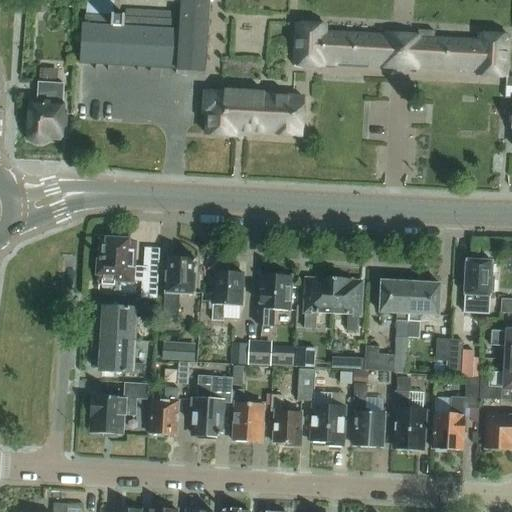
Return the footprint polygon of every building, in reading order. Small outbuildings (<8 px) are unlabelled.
[(205,77),(209,0),(181,0),(180,14),(127,11),(127,18),(126,18),(126,17),(113,16),(113,17),(86,16),(85,25),(83,25),(81,64),(177,69),(177,75),(205,77)] [(325,32),(325,25),(295,23),(293,65),(323,67),(323,64),(336,64),(336,62),(383,64),(383,67),(417,69),(417,67),(464,69),(464,72),(476,72),(476,75),(507,77),(509,35),(479,33),(478,41),(435,38),(435,31),(418,30),(418,35),(385,33),(385,36),(325,32)] [(59,69),(40,69),(40,81),(58,82),(59,69)] [(64,84),(39,83),(37,103),(32,103),(30,138),(31,138),(32,140),(34,141),(36,142),(38,143),(41,143),(43,142),(45,141),(46,139),(49,139),(49,137),(61,138),(64,84)] [(302,136),(304,97),(204,93),(203,114),(207,114),(206,135),(235,136),(235,132),(302,136)] [(157,298),(160,249),(158,249),(158,250),(146,249),(146,248),(144,248),(143,268),(132,267),(133,242),(128,242),(128,244),(119,244),(119,241),(102,240),(101,258),(99,257),(98,279),(130,281),(131,280),(142,280),(141,297),(157,298)] [(196,272),(197,259),(196,259),(193,259),(191,256),(183,255),(181,258),(167,257),(167,259),(168,259),(165,317),(178,318),(179,293),(193,294),(195,272),(196,272)] [(494,291),(494,280),(491,280),(492,261),(466,260),(464,295),(465,295),(464,307),(478,308),(479,295),(490,295),(491,291),(494,291)] [(242,306),(243,273),(215,271),(213,294),(210,294),(209,304),(213,304),(212,320),(223,320),(224,305),(242,306)] [(289,311),(291,276),(261,274),(258,325),(272,326),(273,310),(289,311)] [(333,313),(335,278),(317,277),(317,280),(307,279),(304,328),(315,328),(316,312),(333,313)] [(350,279),(335,278),(333,313),(347,314),(346,330),(358,331),(361,283),(350,282),(350,279)] [(406,374),(408,337),(411,283),(381,281),(379,312),(396,313),(394,355),(379,354),(380,348),(366,347),(365,371),(406,374)] [(411,283),(408,337),(418,338),(419,315),(438,316),(440,284),(411,283)] [(511,300),(503,300),(502,313),(511,313),(511,300)] [(95,340),(132,342),(133,316),(146,317),(147,308),(125,307),(122,305),(120,307),(104,306),(104,310),(97,310),(95,340)] [(508,346),(507,361),(511,361),(511,330),(491,330),(490,346),(508,346)] [(439,361),(438,369),(450,370),(452,339),(439,338),(437,361),(439,361)] [(452,339),(450,370),(449,375),(480,378),(482,357),(475,357),(476,350),(463,349),(464,340),(452,339)] [(132,342),(95,340),(93,367),(102,368),(102,371),(116,372),(120,374),(123,373),(144,374),(145,365),(130,364),(132,342)] [(295,367),(330,369),(331,360),(316,359),(317,350),(309,350),(310,341),(296,340),(295,367)] [(250,341),(249,365),(271,366),(272,342),(250,341)] [(164,343),(163,360),(196,362),(197,345),(164,343)] [(247,344),(232,343),(231,364),(246,365),(247,344)] [(361,357),(334,356),(333,367),(361,368),(361,357)] [(511,361),(507,361),(506,372),(481,371),(480,396),(511,398),(511,392),(511,391),(511,361)] [(191,363),(179,362),(178,386),(189,387),(191,363)] [(299,402),(315,403),(316,371),(300,370),(299,402)] [(231,403),(232,390),(232,378),(199,377),(197,400),(192,399),(191,415),(194,415),(193,435),(204,436),(204,439),(216,440),(216,436),(219,437),(219,436),(221,436),(223,402),(231,403)] [(397,391),(410,391),(410,378),(397,378),(397,391)] [(450,450),(462,450),(465,408),(479,409),(480,379),(469,378),(468,399),(452,398),(451,414),(436,413),(434,448),(433,448),(433,449),(434,449),(434,452),(450,453),(450,450)] [(148,400),(149,386),(126,384),(125,398),(92,395),(90,419),(92,419),(91,434),(122,436),(123,416),(135,416),(137,399),(148,400)] [(383,449),(385,414),(370,413),(370,410),(366,410),(367,385),(355,384),(354,413),(357,413),(355,448),(383,449)] [(176,436),(179,389),(165,388),(164,402),(152,401),(150,434),(152,435),(152,437),(163,437),(163,435),(176,436)] [(243,391),(232,390),(231,403),(232,403),(236,403),(234,441),(261,443),(263,405),(243,404),(243,391)] [(423,451),(425,411),(409,410),(410,391),(397,391),(395,391),(394,409),(398,410),(396,447),(395,447),(395,449),(396,449),(396,450),(423,451)] [(303,425),(304,418),(302,416),(302,413),(283,412),(284,397),(272,396),(271,412),(276,412),(274,443),(300,445),(301,427),(303,425)] [(346,407),(314,405),(312,442),(328,443),(327,446),(344,447),(346,407)] [(511,415),(487,415),(485,448),(485,449),(511,450),(511,415)]
